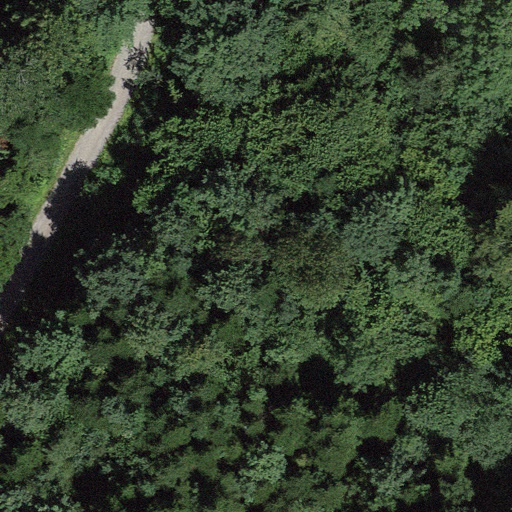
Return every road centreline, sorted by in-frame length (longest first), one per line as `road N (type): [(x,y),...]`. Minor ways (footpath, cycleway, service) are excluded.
road 1 (track): [(147,0),(110,108),(0,316)]
road 2 (track): [(438,0),(511,95)]
